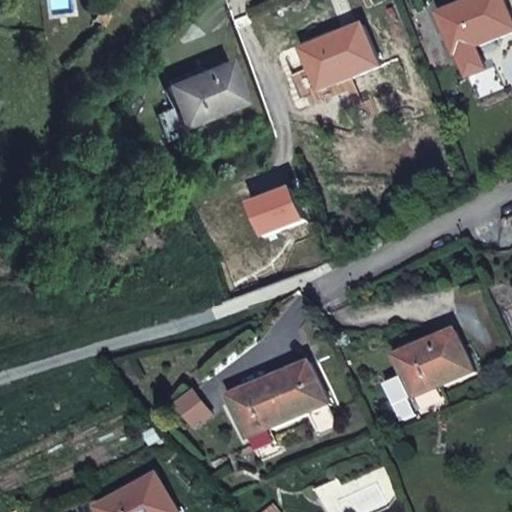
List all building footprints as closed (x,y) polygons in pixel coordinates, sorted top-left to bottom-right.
[(511,32),(511,17),(505,0),(475,0),(441,14),(457,55),(511,32)] [(381,66),(366,27),(305,51),(321,91),(381,66)] [(245,103),(229,63),(169,88),(177,107),(158,115),(169,141),(183,136),(181,130),(185,128),(245,103)] [(476,371),(458,331),(398,357),(407,376),(387,384),(403,421),(417,415),(411,400),(476,371)] [(330,404),(313,363),(233,398),(249,438),(330,404)] [(156,428),(144,435),(151,446),(162,440),(156,428)] [(179,511),(161,477),(101,509),(102,511),(179,511)]
